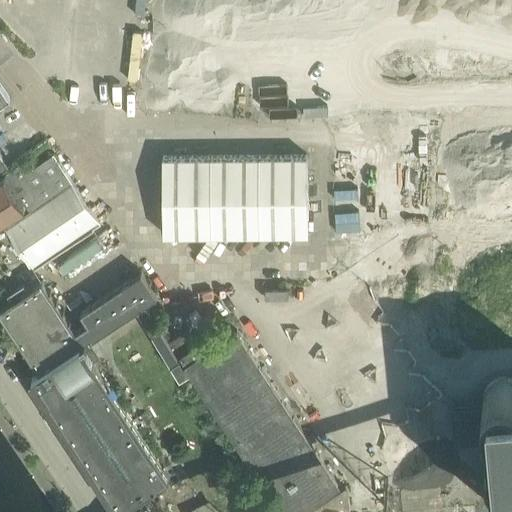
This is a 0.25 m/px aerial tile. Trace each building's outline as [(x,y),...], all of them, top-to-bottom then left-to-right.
[(0,171),(9,165),(0,152),(0,105),(10,99),(0,83),(0,171)] [(0,221),(4,218),(10,214),(27,203),(31,209),(72,181),(55,153),(30,170),(23,161),(0,175),(0,221)] [(163,156),(164,234),(309,232),(308,155),(163,156)] [(31,210),(7,227),(35,267),(94,228),(93,227),(101,222),(72,181),(31,209),(31,210)] [(84,344),(138,308),(146,303),(158,295),(142,271),(84,310),(89,318),(87,319),(88,324),(76,332),(45,283),(43,280),(29,289),(25,282),(8,293),(12,300),(0,308),(0,311),(5,319),(4,320),(4,321),(6,320),(12,329),(10,330),(11,331),(13,330),(19,339),(17,340),(18,341),(19,340),(25,349),(24,350),(24,351),(26,350),(32,359),(30,360),(31,361),(33,360),(40,371),(32,376),(39,386),(40,388),(41,390),(120,508),(117,510),(118,511),(140,496),(171,476),(160,459),(84,344)] [(146,303),(138,308),(181,379),(193,372),(285,511),(296,511),(339,484),(237,330),(204,353),(188,329),(172,340),(187,363),(184,365),(146,303)] [(492,435),(495,425),(496,434),(494,435),(492,437),(491,440),(490,442),(489,445),(489,447),(488,450),(488,452),(489,455),(490,457),(491,460),(492,462),(494,464),(496,466),(498,468),(499,468),(500,487),(498,489),(497,492),(496,494),(495,497),(494,499),(494,502),(494,504),(495,507),(496,509),(497,511),(496,511),(511,511),(511,378),(510,378),(507,377),(504,377),(502,378),(499,378),(497,379),(495,380),(493,382),(491,383),(489,385),(488,387),(487,389),(486,391),(485,394),(485,396),(485,401),(485,403),(486,405),(475,406),(474,401),(452,403),(455,438),(477,436),(492,435)] [(478,511),(478,505),(444,508),(442,481),(398,484),(399,511),(478,511)] [(344,483),(303,510),(304,511),(351,511),(350,490),(344,483)] [(150,511),(140,496),(118,511),(119,511),(150,511)]
